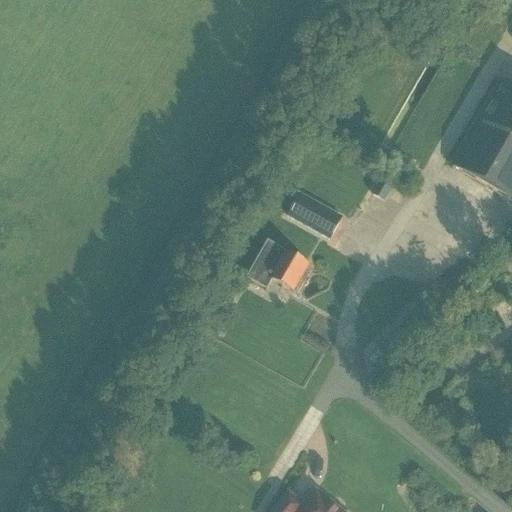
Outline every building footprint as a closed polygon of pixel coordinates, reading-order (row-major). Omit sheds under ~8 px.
[(511,200),(511,85),(501,79),(451,165),(511,200)] [(443,109),(418,95),(376,171),(418,194),(442,151),(425,142),(443,109)] [(385,201),(392,190),(380,184),(374,195),(385,201)] [(343,220),(300,195),(288,216),(331,241),(343,220)] [(310,266),(286,252),(268,241),(246,278),(267,290),(272,281),(294,293),(310,266)] [(222,291),(216,302),(228,309),(235,297),(222,291)] [(216,325),(212,331),(223,338),(227,332),(216,325)] [(341,511),(316,492),(304,507),(289,495),(274,511),(341,511)]
